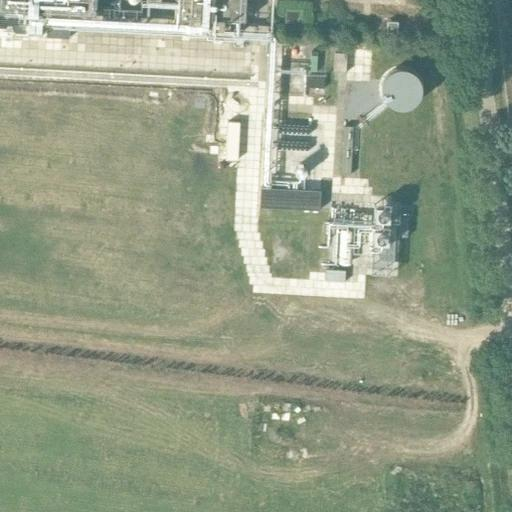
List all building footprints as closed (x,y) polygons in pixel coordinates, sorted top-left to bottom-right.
[(0,0),(0,8),(95,13),(95,0),(0,0)] [(211,29),(223,30),(224,20),(243,21),(244,0),(178,0),(178,18),(189,18),(188,23),(211,24),(211,29)] [(285,10),(285,24),(300,24),(300,11),(285,10)] [(387,21),(387,33),(397,34),(398,22),(387,21)] [(335,53),(334,73),(346,74),(347,54),(335,53)] [(427,124),(370,123),(369,183),(426,184),(427,124)] [(320,190),(261,188),(260,208),(319,210),(320,190)] [(397,259),(389,199),(360,203),(362,213),(373,211),(374,219),(369,219),(369,225),(361,226),(364,249),(362,250),(364,263),(397,259)] [(305,263),(306,242),(279,241),(278,262),(305,263)] [(326,270),(325,281),(344,282),(344,271),(326,270)] [(345,351),(344,375),(394,377),(395,353),(345,351)]
